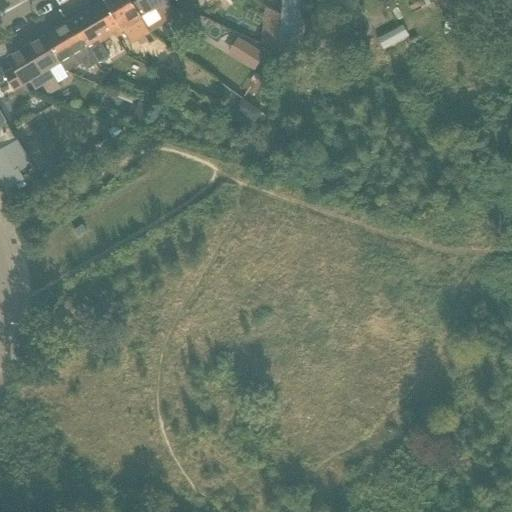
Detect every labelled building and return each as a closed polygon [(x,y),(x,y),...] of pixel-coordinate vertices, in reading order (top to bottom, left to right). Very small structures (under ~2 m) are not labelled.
[(106,0),(97,6),(113,32),(112,32),(116,39),(125,34),(131,45),(151,32),(151,33),(152,32),(131,0),(106,0)] [(131,0),(152,32),(178,17),(168,1),(170,0),(131,0)] [(307,25),(298,24),(300,0),(282,0),(281,15),(280,31),(277,52),(279,53),(276,86),(289,87),(292,55),(304,56),(307,25)] [(85,47),(86,47),(92,44),(112,32),(113,32),(97,6),(67,23),(76,37),(78,35),(85,47)] [(263,29),(280,31),(281,15),(265,6),(263,29)] [(87,70),(96,65),(86,47),(85,47),(78,35),(76,37),(67,23),(45,37),(66,71),(82,63),(84,68),(87,70)] [(45,37),(9,58),(15,68),(5,74),(15,92),(17,91),(28,94),(30,92),(25,83),(30,80),(36,89),(43,85),(49,95),(60,88),(57,83),(68,76),(66,72),(66,71),(45,37)] [(333,58),(347,52),(343,43),(329,48),(333,58)] [(264,54),(255,49),(245,65),(254,71),(264,54)] [(140,101),(132,122),(146,127),(153,106),(140,101)] [(0,138),(12,131),(0,111),(0,138)] [(239,132),(255,140),(262,126),(246,119),(239,132)] [(0,177),(6,188),(36,171),(12,131),(0,138),(0,177)] [(228,154),(248,162),(256,142),(236,134),(228,154)]
